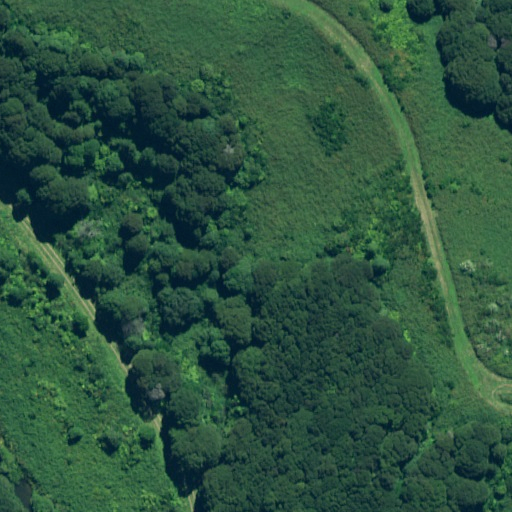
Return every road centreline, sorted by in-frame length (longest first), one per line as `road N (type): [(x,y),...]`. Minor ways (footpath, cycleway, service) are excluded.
road 1 (track): [(303,0),(343,33),(380,85),(409,145),(463,349),(496,396)]
road 2 (track): [(0,177),(116,332),(191,511)]
